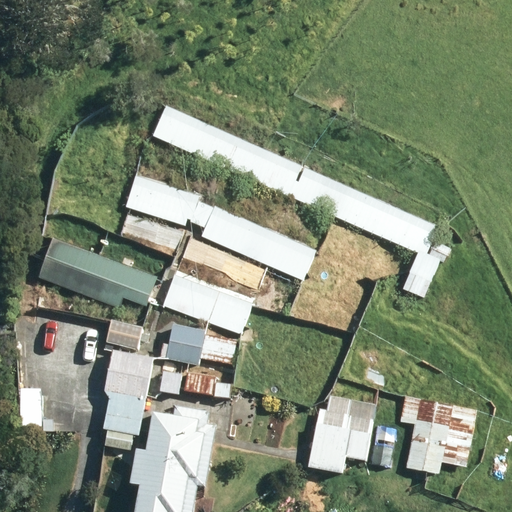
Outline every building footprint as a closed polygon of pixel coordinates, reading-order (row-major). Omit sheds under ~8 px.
[(404,286),(427,297),(444,259),(448,261),(454,247),(436,239),(443,224),(170,103),(155,133),(420,252),(404,286)] [(204,235),(306,279),(319,249),(217,203),(216,206),(200,199),(202,193),(138,173),(128,205),(187,223),(190,216),(193,217),(193,219),(207,225),(204,235)] [(42,276),(122,306),(127,296),(150,304),(162,274),(57,235),(42,276)] [(166,304),(245,332),(256,301),(177,272),(166,304)] [(38,304),(50,307),(53,295),(40,292),(38,304)] [(112,340),(142,348),(148,325),(117,317),(112,340)] [(171,357),(202,363),(204,357),(237,363),(241,338),(210,332),(211,329),(177,323),(171,357)] [(109,443),(136,447),(139,433),(145,434),(158,354),(115,347),(108,389),(113,396),(108,426),(112,426),(109,443)] [(164,390),(184,391),(186,371),(166,369),(164,390)] [(189,388),(234,395),(236,381),(222,379),(222,373),(191,370),(189,388)] [(318,463),(354,469),(356,455),(374,457),(379,417),(354,413),(356,397),(334,394),(332,407),(326,406),(318,463)] [(410,466),(442,472),(445,461),(469,466),(481,409),(407,394),(402,420),(417,423),(410,466)] [(147,511),(208,511),(212,481),(220,481),(227,419),(218,418),(219,407),(182,402),(181,410),(160,408),(156,446),(145,445),(141,478),(152,480),(147,511)]
